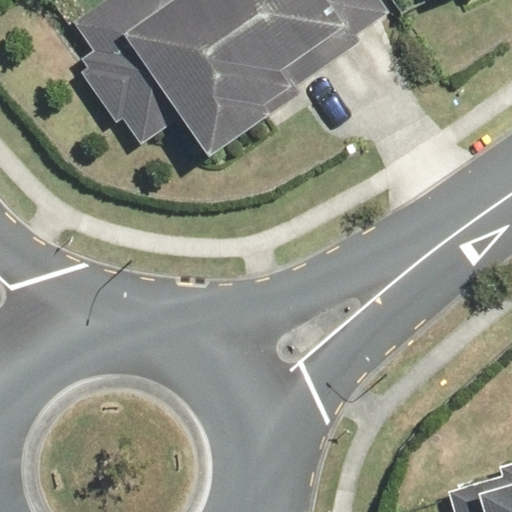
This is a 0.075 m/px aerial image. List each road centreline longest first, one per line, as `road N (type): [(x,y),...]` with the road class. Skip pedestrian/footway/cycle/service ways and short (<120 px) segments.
road 1 (residential): [(232,376),(511,193)]
road 2 (tertiary): [(17,330),(62,310),(110,305),(158,315),(200,339),(232,376)]
road 3 (tertiary): [(232,376),(251,420),(255,468),(245,511)]
